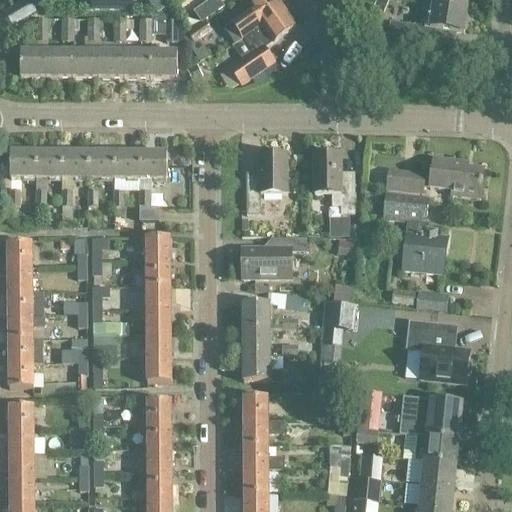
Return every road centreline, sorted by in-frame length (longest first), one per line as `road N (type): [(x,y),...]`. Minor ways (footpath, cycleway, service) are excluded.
road 1 (residential): [(208,511),(204,120)]
road 2 (residential): [(481,511),(511,221)]
road 3 (residential): [(204,120),(0,120)]
road 4 (residential): [(493,124),(337,120)]
road 5 (residential): [(337,120),(204,120)]
road 6 (residential): [(337,120),(337,51),(312,0)]
road 7 (residential): [(493,124),(511,0)]
